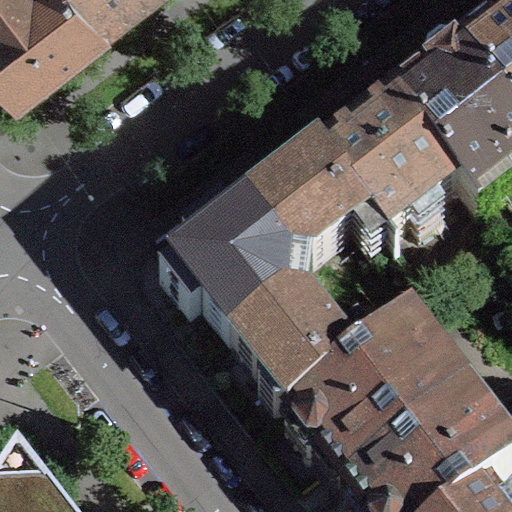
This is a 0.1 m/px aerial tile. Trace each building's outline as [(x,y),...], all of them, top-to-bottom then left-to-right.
[(97,0),(0,0),(0,52),(14,71),(19,79),(25,74),(24,72),(105,10),(97,0)] [(97,0),(105,10),(117,0),(97,0)] [(458,55),(511,125),(511,4),(506,4),(493,14),(491,26),(493,29),(458,55)] [(392,106),(459,193),(471,210),(511,178),(511,171),(508,167),(511,163),(511,125),(458,55),(454,58),(453,56),(440,55),(427,65),(425,77),(426,79),(392,106)] [(363,128),(320,160),(371,226),(387,248),(459,193),(392,106),(384,112),(377,104),(357,120),(363,128)] [(292,269),(312,271),(371,226),(320,160),(319,161),(309,159),(287,176),(286,186),(248,215),(288,268),(292,269)] [(162,285),(190,321),(202,312),(231,349),(283,308),(286,308),(292,269),(288,268),(248,215),(230,230),(221,217),(184,245),(193,257),(172,273),(174,276),(162,285)] [(286,421),(352,370),(307,311),(286,308),(283,308),(231,349),(260,387),(258,397),(275,419),(285,419),(286,421)] [(286,421),(292,427),(285,433),(284,437),(306,465),(311,466),(318,461),(342,492),(452,405),(421,364),(433,355),(409,325),(352,370),(286,421)] [(462,511),(483,495),(511,473),(511,457),(496,438),(485,447),(452,405),(342,492),(357,511),(462,511)] [(0,511),(53,511),(17,465),(0,490),(0,511)] [(496,511),(483,495),(462,511),(496,511)]
